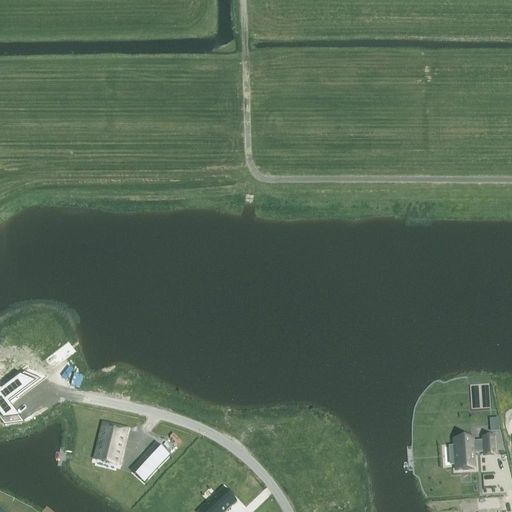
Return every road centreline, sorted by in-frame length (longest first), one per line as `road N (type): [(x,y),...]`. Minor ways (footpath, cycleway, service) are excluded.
road 1 (track): [(511,179),(259,176),(247,153),(243,0)]
road 2 (residential): [(288,511),(227,443),(144,409),(87,397)]
